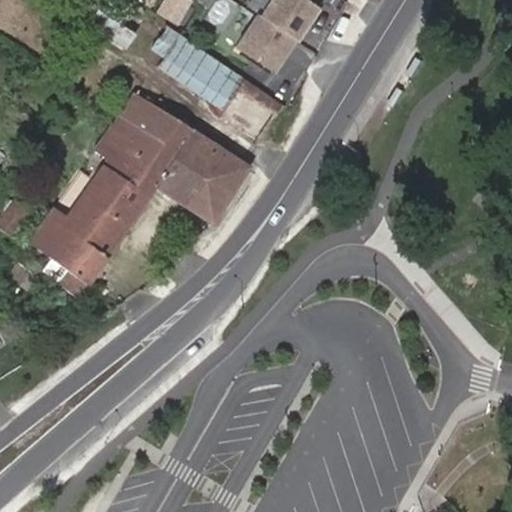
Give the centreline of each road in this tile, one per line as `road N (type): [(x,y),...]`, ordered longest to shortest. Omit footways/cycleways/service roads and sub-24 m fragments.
road 1 (primary): [(0,497),(198,324),(257,240)]
road 2 (primary): [(257,240),(0,445)]
road 3 (primary): [(257,240),(407,0)]
